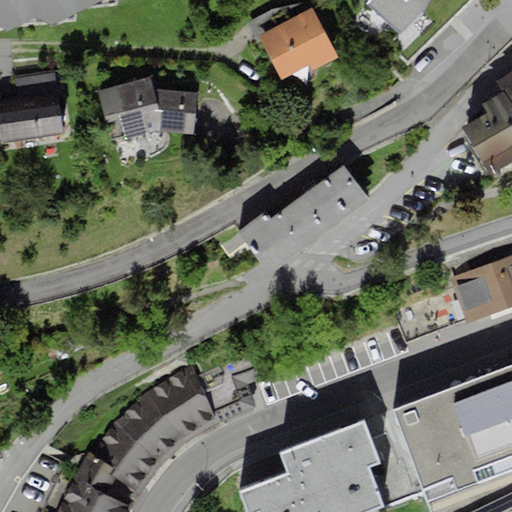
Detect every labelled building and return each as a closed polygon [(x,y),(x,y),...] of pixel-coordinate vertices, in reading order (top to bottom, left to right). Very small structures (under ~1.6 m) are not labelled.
[(0,0),(0,28),(73,21),(73,7),(116,4),(115,0),(0,0)] [(366,0),(366,1),(399,32),(389,41),(409,60),(452,19),(472,0),(366,0)] [(253,41),(261,37),(281,75),(310,61),(314,68),(338,56),(313,6),(306,10),(303,2),(272,7),(248,20),(240,30),(253,41)] [(511,66),(495,79),(503,90),(480,102),(486,111),(463,123),(490,172),(511,161),(511,66)] [(17,98),(0,100),(0,140),(64,130),(53,69),(13,76),(17,98)] [(150,74),(95,88),(110,141),(158,128),(191,131),(194,90),(151,88),(150,74)] [(250,214),(225,232),(254,272),(357,197),(335,168),(255,221),(250,214)] [(511,251),(443,276),(449,294),(392,314),(402,341),(460,320),(511,302),(511,251)] [(248,383),(258,378),(250,355),(221,369),(224,377),(201,387),(218,422),(223,420),(224,422),(257,408),(248,383)] [(511,361),(496,368),(393,406),(432,511),(498,511),(511,506),(511,361)] [(195,379),(182,366),(145,390),(115,418),(100,437),(74,478),(104,493),(111,481),(137,498),(157,465),(183,442),(218,422),(201,387),(195,379)] [(287,467),(237,487),(247,511),(351,511),(383,500),(368,462),(380,458),(363,416),(331,429),(280,450),(287,467)] [(74,478),(56,511),(131,511),(134,507),(104,493),(74,478)]
